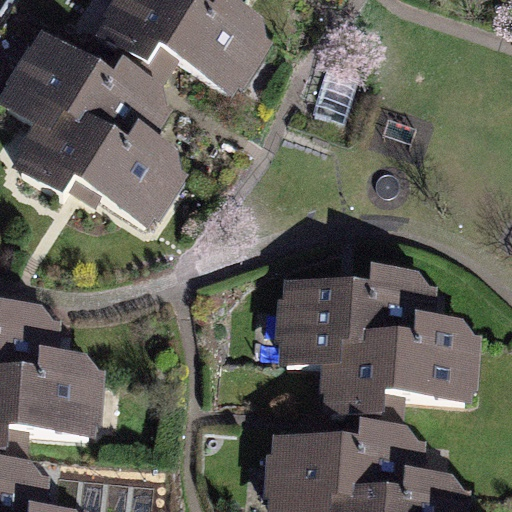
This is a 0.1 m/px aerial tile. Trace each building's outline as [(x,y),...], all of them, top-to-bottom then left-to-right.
[(79,0),(76,6),(115,33),(129,12),(198,59),(221,27),(232,35),(254,3),(249,0),(79,0)] [(198,59),(129,12),(115,33),(96,60),(147,95),(155,82),(224,130),(271,62),(232,35),(221,27),(198,59)] [(0,122),(0,145),(29,165),(43,144),(112,192),(135,160),(146,168),(168,136),(117,101),(109,114),(39,66),(0,122)] [(112,192),(43,144),(29,165),(10,192),(60,227),(69,215),(138,262),(185,195),(146,168),(135,160),(112,192)] [(279,403),(327,405),(328,379),(412,381),(413,342),(426,343),(427,304),(366,302),(365,318),(281,316),(279,403)] [(0,416),(33,417),(34,378),(48,378),(49,340),(0,338),(0,416)] [(412,381),(328,379),(327,405),(326,438),(388,439),(388,424),(472,426),(474,344),(426,343),(413,342),(412,381)] [(33,417),(0,416),(0,474),(10,475),(10,460),(94,462),(96,379),(48,378),(34,378),(33,417)] [(265,511),(397,511),(398,493),(412,494),(413,455),(351,454),(351,469),(267,467),(265,511)] [(0,511),(37,511),(38,494),(0,492),(0,511)] [(459,511),(460,495),(412,494),(398,493),(397,511),(459,511)]
